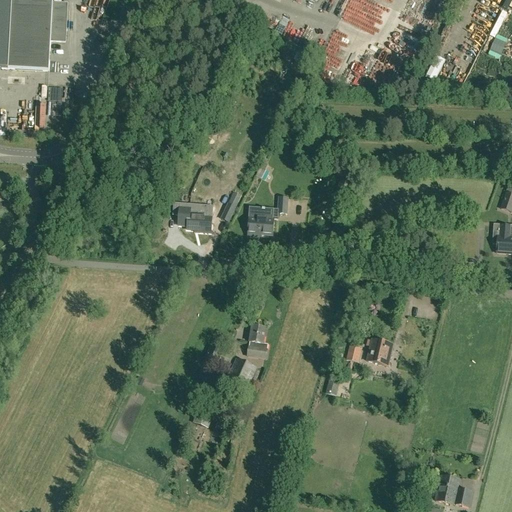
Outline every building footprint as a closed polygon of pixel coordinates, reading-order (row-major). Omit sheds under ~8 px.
[(53,2),(20,0),(0,0),(0,69),(49,72),(50,42),(65,43),(67,10),(67,8),(64,5),(63,5),(62,5),(52,4),(53,2)] [(481,20),(477,29),(487,34),(491,26),(481,20)] [(204,165),(195,161),(189,178),(197,181),(204,165)] [(338,189),(337,193),(346,196),(348,197),(352,183),(340,180),(338,189)] [(228,205),(221,220),(225,222),(228,224),(235,209),(241,197),(237,195),(234,194),(228,205)] [(511,211),(511,196),(507,195),(501,211),(511,215),(511,211)] [(288,199),(279,198),(278,210),(278,214),(287,215),(288,199)] [(180,205),(178,226),(186,226),(187,231),(200,230),(201,233),(211,233),(213,207),(180,205)] [(273,237),(274,220),(273,220),(273,218),(278,219),(278,214),(278,210),(273,210),(273,211),(265,210),(265,209),(262,209),(262,210),(250,209),(250,208),(248,237),(256,237),(256,235),(273,237)] [(509,255),(510,238),(510,227),(500,226),(500,237),(493,237),(492,245),(497,245),(496,254),(509,255)] [(252,327),(248,357),(266,360),(269,346),(263,345),(265,329),(252,327)] [(372,341),(367,363),(388,368),(393,346),(372,341)] [(222,352),(210,347),(202,365),(214,370),(222,352)] [(350,348),(347,361),(357,364),(358,364),(361,350),(350,348)] [(256,368),(237,360),(228,380),(247,389),(256,368)] [(200,408),(194,425),(206,429),(212,412),(200,408)] [(441,478),(436,502),(469,509),(473,494),(458,491),(460,482),(441,478)]
